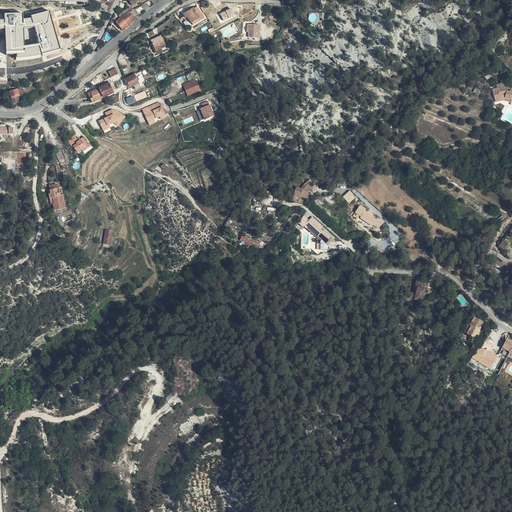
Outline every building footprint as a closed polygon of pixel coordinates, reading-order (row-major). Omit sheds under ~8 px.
[(193,8),(184,14),(186,18),(187,17),(191,23),(191,22),(193,25),(204,18),(197,7),(193,9),(193,8)] [(232,7),(220,13),(223,21),(236,15),(232,7)] [(124,15),(131,22),(134,19),(128,12),(126,9),(122,13),(124,15)] [(128,12),(134,19),(139,15),(135,9),(128,12)] [(0,28),(5,28),(6,55),(15,54),(16,60),(41,57),(61,51),(49,10),(30,15),(31,17),(24,18),(23,12),(4,13),(5,18),(0,18),(0,28)] [(127,25),(131,22),(124,15),(122,17),(121,18),(124,22),(127,25)] [(248,23),(245,23),(243,37),(258,39),(260,26),(248,24),(248,23)] [(161,49),(165,47),(161,37),(151,41),(156,51),(161,49)] [(115,68),(109,72),(111,77),(118,74),(115,68)] [(134,75),(124,79),(126,82),(127,82),(129,87),(138,83),(134,75)] [(187,84),(187,83),(183,85),(188,96),(201,90),(196,81),(195,81),(187,84)] [(497,89),(493,90),(496,102),(504,100),(511,102),(511,89),(508,89),(506,83),(497,85),(497,89)] [(88,93),(92,102),(116,92),(114,88),(111,89),(109,84),(104,86),(99,88),(88,93)] [(17,89),(9,92),(13,104),(19,102),(17,96),(19,95),(17,89)] [(144,92),(132,97),(134,102),(146,97),(144,92)] [(160,101),(142,109),(149,125),(156,122),(155,119),(160,117),(161,120),(167,117),(160,101)] [(202,108),(200,108),(205,120),(214,115),(208,101),(201,104),(202,108)] [(107,116),(99,120),(104,130),(111,127),(109,124),(114,122),(115,124),(125,120),(119,106),(106,112),(107,116)] [(72,147),(73,147),(77,144),(76,143),(81,140),(79,138),(78,138),(74,135),(67,140),(72,147)] [(77,144),(73,147),(77,152),(81,149),(83,151),(86,149),(85,147),(89,144),(84,137),(81,140),(76,143),(77,144)] [(60,150),(55,152),(58,159),(63,157),(60,150)] [(425,188),(428,184),(422,179),(419,183),(425,188)] [(297,188),(293,201),(299,203),(300,200),(301,197),(307,199),(310,191),(313,188),(310,183),(305,187),(305,186),(303,187),(302,190),(297,188)] [(55,204),(53,204),(55,211),(65,208),(62,195),(60,195),(58,189),(57,189),(56,185),(49,186),(51,194),(49,194),(50,199),(53,198),(55,204)] [(343,196),(350,202),(356,196),(350,189),(343,196)] [(314,217),(305,227),(325,246),(335,236),(314,217)] [(108,245),(108,247),(110,248),(113,232),(106,231),(104,243),(108,245)] [(259,248),(258,249),(261,250),(264,243),(261,242),(260,244),(242,237),(241,241),(246,243),(259,248)] [(503,240),(499,245),(505,249),(508,243),(503,240)] [(417,281),(414,289),(424,293),(424,292),(427,284),(417,281)] [(424,293),(414,289),(413,293),(411,292),(409,297),(421,301),(423,296),(424,293)] [(484,323),(475,317),(470,326),(468,324),(464,332),(478,340),(482,333),(480,331),(484,323)] [(511,340),(506,338),(502,347),(510,350),(508,356),(511,358),(511,340)] [(470,356),(472,358),(478,349),(476,347),(470,356)] [(486,367),(490,369),(496,357),(480,347),(478,349),(472,358),(476,361),(481,364),(486,367)]
